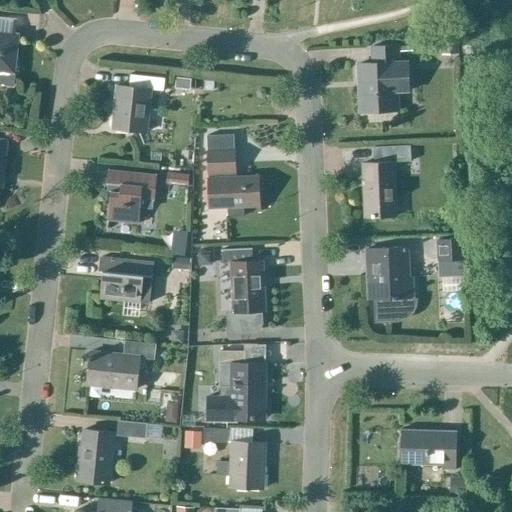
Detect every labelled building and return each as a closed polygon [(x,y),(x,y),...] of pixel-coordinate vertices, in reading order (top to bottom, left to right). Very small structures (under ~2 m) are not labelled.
[(458,53),(457,29),(440,30),(441,54),(458,53)] [(14,74),(18,36),(0,34),(0,86),(14,88),(16,74),(14,74)] [(371,65),(358,65),(359,84),(365,84),(367,111),(396,110),(396,93),(408,92),(406,63),(398,64),(397,47),(370,48),(371,65)] [(176,75),(175,87),(189,88),(190,76),(176,75)] [(113,130),(146,134),(150,91),(164,92),(165,81),(130,77),(129,88),(117,87),(113,130)] [(396,216),(393,162),(410,161),(409,145),(373,147),(373,163),(361,164),(364,217),(396,216)] [(208,154),(206,154),(209,207),(227,206),(228,215),(231,218),(240,218),(244,214),(243,206),(259,205),(258,179),(235,180),(234,153),(234,150),(208,151),(208,154)] [(154,201),(157,175),(108,171),(107,184),(111,184),(107,221),(137,224),(140,199),(154,201)] [(167,172),(166,184),(188,186),(189,174),(167,172)] [(466,237),(436,238),(437,261),(467,260),(467,237),(466,237)] [(173,242),(172,254),(186,256),(187,244),(173,242)] [(408,300),(408,297),(412,297),(411,278),(408,278),(407,248),(365,250),(366,266),(370,266),(371,299),(374,299),(375,315),(395,314),(399,313),(403,311),(406,308),(408,304),(408,300)] [(211,263),(210,249),(198,250),(199,264),(211,263)] [(262,261),(252,261),(251,250),(222,252),(222,266),(231,265),(233,314),(228,314),(228,333),(251,332),(253,332),(254,332),(256,331),(257,330),(258,329),(259,328),(260,327),(260,325),(260,324),(260,312),(264,312),(262,261)] [(190,257),(174,257),(174,269),(190,269),(190,257)] [(99,259),(98,273),(103,273),(100,298),(140,303),(150,304),(150,298),(154,265),(99,259)] [(172,331),(171,340),(181,341),(182,332),(172,331)] [(153,360),(155,346),(125,343),(124,356),(90,353),(87,386),(136,391),(139,358),(153,360)] [(191,360),(199,360),(203,356),(203,347),(191,347),(191,360)] [(267,363),(244,361),(244,353),(219,353),(219,366),(230,366),(230,386),(220,385),(219,395),(206,396),(206,421),(266,421),(267,393),(271,392),(272,390),(273,389),(274,387),(274,385),(274,384),(274,382),(273,381),(272,379),(270,379),(269,378),(267,378),(267,363)] [(166,415),(165,421),(175,422),(176,412),(170,412),(166,415)] [(191,412),(185,412),(185,422),(195,422),(195,416),(191,412)] [(116,435),(145,438),(147,425),(117,422),(116,435)] [(204,428),(203,442),(228,443),(228,429),(204,428)] [(456,431),(446,431),(400,429),(399,465),(441,466),(441,470),(454,470),(456,431)] [(201,431),(185,430),(184,442),(200,443),(201,431)] [(76,482),(108,485),(113,434),(84,431),(81,462),(78,462),(76,482)] [(217,460),(217,475),(230,476),(230,488),(264,490),(265,444),(250,444),(231,443),(231,461),(217,460)] [(454,493),(466,494),(466,478),(455,477),(454,493)] [(131,511),(133,503),(98,499),(96,511),(76,511),(74,511),(73,511),(131,511)]
